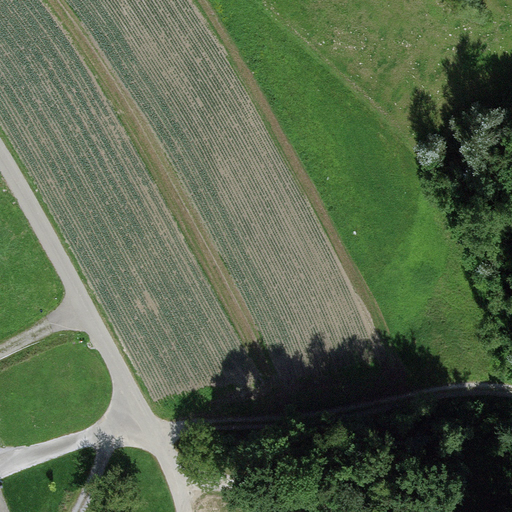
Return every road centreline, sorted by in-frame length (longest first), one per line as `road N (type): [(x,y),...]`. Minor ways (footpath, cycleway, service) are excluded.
road 1 (track): [(184,511),(175,465),(0,157)]
road 2 (track): [(146,417),(329,431),(511,387)]
road 3 (track): [(175,465),(354,511)]
road 4 (unknown): [(0,467),(146,417)]
